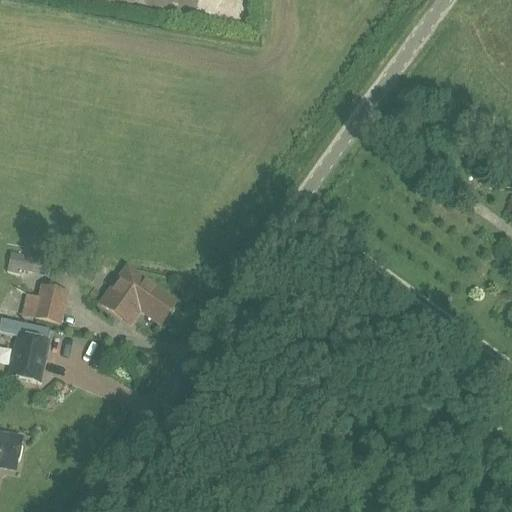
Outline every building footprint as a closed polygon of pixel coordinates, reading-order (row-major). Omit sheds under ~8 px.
[(29,272),(32,255),(11,250),(7,273),(28,277),(29,272)] [(141,279),(140,281),(126,271),(101,306),(129,326),(140,311),(161,326),(167,318),(171,318),(174,312),(174,309),(176,305),(141,279)] [(42,290),(40,298),(25,295),(21,319),(59,326),(67,295),(42,290)] [(39,383),(47,347),(18,341),(10,377),(39,383)] [(0,468),(14,471),(16,464),(20,462),(22,450),(20,446),(21,440),(0,435),(0,468)]
